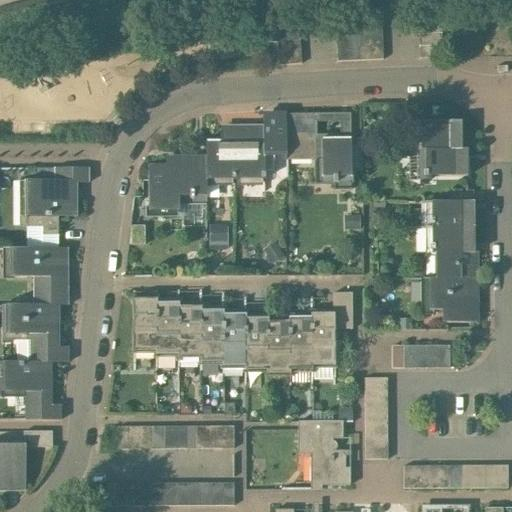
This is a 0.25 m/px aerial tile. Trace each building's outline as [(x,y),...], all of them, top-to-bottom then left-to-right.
[(440,11),(417,12),(419,60),(442,58),(440,11)] [(381,15),(358,16),(358,28),(382,27),(381,15)] [(358,28),(358,16),(335,17),(336,28),(358,28)] [(298,18),(266,20),(268,44),(277,44),(299,42),(298,18)] [(382,27),(358,28),(359,39),(382,38),(382,27)] [(358,28),(336,28),(336,40),(359,39),(358,28)] [(382,38),(359,39),(359,50),(382,49),(382,38)] [(359,39),(336,40),(337,51),(359,50),(359,39)] [(299,42),(277,44),(277,55),(300,54),(299,42)] [(382,49),(359,50),(360,62),(382,60),(382,49)] [(359,50),(337,51),(337,63),(360,62),(359,50)] [(300,54),(277,55),(278,67),(301,65),(300,54)] [(275,115),(275,120),(262,120),(262,127),(262,141),(263,141),(264,173),(274,173),(273,155),(285,155),(285,115),(275,115)] [(315,123),(303,123),(303,115),(285,115),(285,155),(285,161),(321,161),(321,179),(332,179),(332,191),(350,191),(350,140),(331,140),(331,136),(316,136),(315,123)] [(460,121),(416,122),(416,151),(424,151),(456,151),(456,139),(460,139),(460,121)] [(262,141),(262,127),(234,127),(234,141),(235,180),(264,180),(264,173),(263,141),(262,141)] [(234,141),(205,141),(205,157),(205,180),(235,180),(234,141)] [(416,151),(411,151),(399,150),(399,152),(409,152),(409,182),(429,182),(429,177),(423,177),(423,172),(424,172),(424,151),(416,151)] [(456,151),(424,151),(424,172),(423,172),(423,177),(429,177),(466,177),(466,151),(456,151)] [(205,157),(165,157),(165,167),(147,167),(148,213),(177,212),(178,207),(205,207),(205,180),(205,157)] [(87,169),(54,169),(54,181),(54,184),(68,184),(87,184),(87,169)] [(54,181),(25,182),(26,228),(41,228),(42,236),(57,236),(57,219),(76,218),(76,202),(67,202),(68,184),(54,184),(54,181)] [(472,203),(430,203),(430,229),(470,229),(470,218),(472,218),(472,203)] [(229,249),(229,224),(212,224),(212,249),(229,249)] [(470,229),(430,229),(431,254),(434,254),(470,254),(470,253),(470,243),(473,243),(473,229),(470,229)] [(68,249),(10,250),(10,278),(32,278),(33,307),(57,307),(68,306),(67,274),(68,249)] [(470,254),(434,254),(435,280),(473,280),(473,253),(470,253),(470,254)] [(435,280),(428,280),(429,312),(444,312),(444,324),(477,323),(477,311),(473,311),(473,280),(435,280)] [(333,311),(333,293),(311,293),(311,311),(333,311)] [(351,295),(333,295),(333,315),(333,331),(351,331),(351,295)] [(156,300),(132,300),(133,350),(156,350),(156,305),(156,300)] [(178,305),(156,305),(156,350),(156,354),(177,354),(178,308),(178,305)] [(33,307),(6,307),(6,335),(29,335),(29,348),(52,348),(52,321),(57,321),(57,307),(33,307)] [(200,308),(178,308),(177,354),(178,358),(200,358),(200,312),(200,308)] [(222,312),(200,312),(200,358),(200,361),(222,361),(222,315),(222,312)] [(244,315),(222,315),(222,361),(222,364),(244,364),(244,319),(244,315)] [(333,315),(310,315),(310,319),(311,364),(333,364),(333,331),(333,315)] [(266,318),(244,319),(244,364),(244,368),(267,368),(267,323),(266,318)] [(310,319),(289,319),(289,323),(289,368),(311,368),(311,364),(310,319)] [(289,323),(267,323),(267,368),(267,373),(289,373),(289,368),(289,323)] [(403,347),(391,347),(391,370),(403,370),(403,347)] [(415,370),(415,347),(403,347),(403,370),(415,370)] [(426,347),(415,347),(415,370),(426,370),(426,347)] [(438,347),(426,347),(426,370),(437,370),(438,347)] [(449,347),(438,347),(437,370),(449,370),(449,347)] [(52,348),(29,348),(30,363),(50,363),(66,363),(66,348),(53,348),(52,348)] [(30,363),(0,364),(0,392),(25,393),(25,406),(44,406),(44,379),(49,379),(50,363),(30,363)] [(386,379),(364,379),(364,390),(386,390),(386,379)] [(386,390),(364,390),(364,402),(386,402),(386,390)] [(386,402),(364,402),(364,414),(386,414),(386,402)] [(44,406),(25,406),(25,421),(59,421),(59,406),(44,406)] [(386,414),(364,414),(364,426),(386,426),(386,414)] [(341,422),(297,422),(297,450),(314,449),(315,472),(320,472),(320,486),(348,486),(348,469),(343,469),(343,457),(332,456),(332,452),(335,452),(335,442),(332,442),(331,439),(341,439),(341,422)] [(386,426),(364,426),(364,438),(386,438),(386,426)] [(187,449),(187,427),(175,428),(176,450),(187,449)] [(199,449),(199,427),(187,427),(187,449),(199,449)] [(210,449),(210,427),(199,427),(199,449),(210,449)] [(222,427),(210,427),(210,449),(222,449),(222,427)] [(233,427),(222,427),(222,449),(233,449),(233,427)] [(129,428),(118,428),(118,451),(129,451),(129,428)] [(141,428),(129,428),(129,451),(141,451),(141,428)] [(152,450),(152,428),(141,428),(141,451),(152,450)] [(164,450),(164,428),(152,428),(152,450),(164,450)] [(175,428),(164,428),(164,450),(176,450),(175,428)] [(51,433),(22,433),(22,443),(24,443),(23,448),(51,447),(51,433)] [(386,438),(364,438),(364,450),(386,449),(386,438)] [(22,443),(0,442),(0,487),(24,488),(23,448),(24,443),(22,443)] [(386,449),(364,450),(364,461),(386,461),(386,449)] [(449,489),(449,467),(436,468),(436,489),(449,489)] [(460,467),(449,467),(449,489),(460,489),(460,467)] [(472,467),(460,467),(460,489),(472,489),(472,467)] [(484,467),(472,467),(472,489),(484,489),(484,467)] [(495,489),(495,467),(484,467),(484,489),(495,489)] [(507,467),(495,467),(495,489),(507,489),(507,467)] [(413,468),(401,468),(401,490),(413,490),(413,468)] [(425,468),(413,468),(413,490),(425,490),(425,468)] [(436,468),(425,468),(425,490),(436,489),(436,468)] [(210,507),(210,484),(199,485),(199,507),(210,507)] [(222,484),(210,484),(210,507),(222,507),(222,484)] [(233,484),(222,484),(222,507),(233,507),(233,484)] [(118,485),(106,485),(106,508),(118,508),(118,485)] [(129,485),(118,485),(118,508),(130,508),(129,485)] [(141,508),(141,485),(129,485),(130,508),(141,508)] [(152,508),(152,485),(141,485),(141,508),(152,508)] [(164,507),(164,485),(152,485),(152,508),(164,507)] [(176,485),(164,485),(164,507),(176,507),(176,485)] [(187,485),(176,485),(176,507),(187,507),(187,485)] [(199,507),(199,485),(187,485),(187,507),(199,507)]
